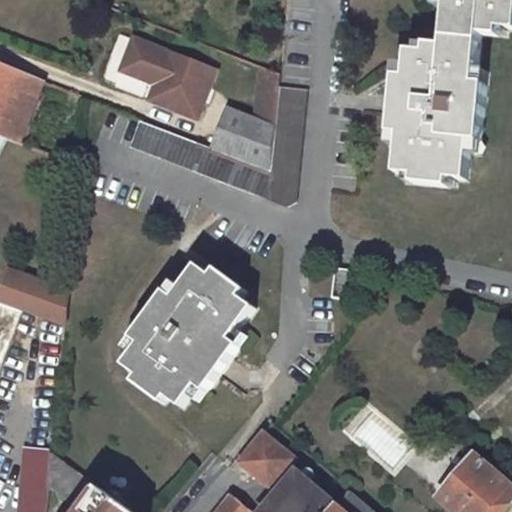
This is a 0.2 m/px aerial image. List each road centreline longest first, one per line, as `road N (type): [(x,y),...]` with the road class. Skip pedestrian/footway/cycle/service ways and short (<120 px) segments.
road 1 (residential): [(311,242),(334,0)]
road 2 (residential): [(511,287),(311,242)]
road 3 (residential): [(311,242),(131,173)]
